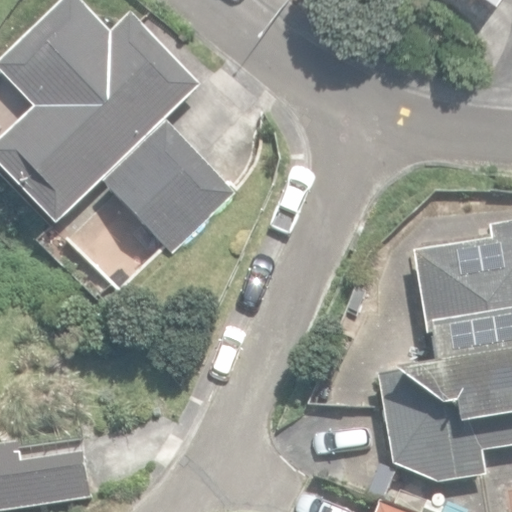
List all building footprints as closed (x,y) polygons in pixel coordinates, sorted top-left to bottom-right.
[(0,143),(0,164),(59,226),(204,87),(135,15),(115,34),(81,0),(73,0),(0,70),(37,108),(0,143)] [(107,189),(172,255),(239,190),(171,126),(107,189)] [(417,254),(428,328),(423,348),(414,370),(384,376),(399,464),(439,479),(489,475),(487,449),(511,445),(511,222),(493,226),(495,241),(417,254)] [(0,511),(15,511),(94,502),(87,456),(24,465),(21,446),(0,448),(0,511)] [(408,511),(384,502),(379,511),(408,511)]
